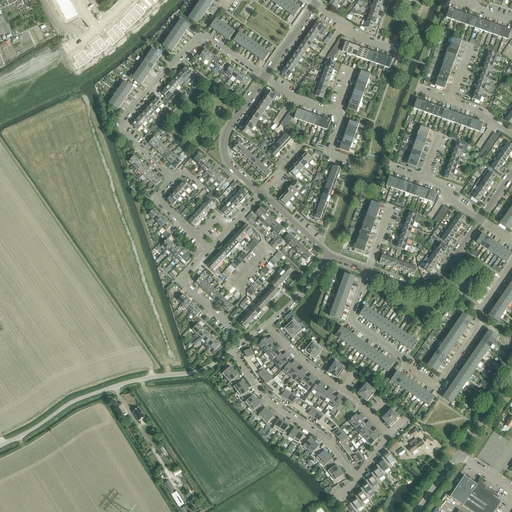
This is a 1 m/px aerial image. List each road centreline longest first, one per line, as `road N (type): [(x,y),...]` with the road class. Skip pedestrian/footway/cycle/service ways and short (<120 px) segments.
road 1 (residential): [(231,351),(267,400),(319,436),(356,481),(389,436),(266,324)]
road 2 (residential): [(367,272),(350,321),(437,387),(511,265)]
road 3 (residential): [(197,238),(155,198),(172,179),(122,126),(200,33)]
road 4 (unclassified): [(0,446),(75,400),(195,371),(231,351)]
road 5 (unclassified): [(367,272),(429,284),(479,219)]
road 6 (unclassified): [(265,77),(222,136),(231,165),(261,194)]
